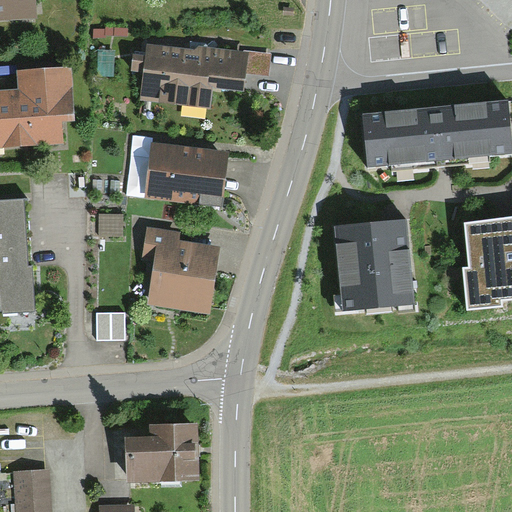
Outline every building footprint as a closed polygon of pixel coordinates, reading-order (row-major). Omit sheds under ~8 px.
[(0,0),(0,20),(39,19),(38,0),(0,0)] [(144,74),(141,102),(212,110),(213,89),(246,94),(248,75),(270,76),(272,57),(198,47),(197,51),(149,45),(148,53),(136,52),(133,72),(144,74)] [(18,92),(0,92),(0,150),(64,147),(63,126),(76,125),(74,68),(17,71),(18,92)] [(511,124),(510,101),(363,112),(367,167),(511,155),(511,124)] [(231,153),(153,144),(146,199),(205,206),(206,196),(224,198),(231,153)] [(0,318),(39,317),(37,268),(31,268),(28,201),(0,201),(0,318)] [(414,216),(330,225),(340,319),(425,310),(414,216)] [(511,219),(467,223),(471,269),(464,270),(467,313),(502,310),(501,300),(511,299),(511,219)] [(150,228),(144,261),(158,263),(150,306),(212,317),(224,251),(184,243),(186,235),(150,228)] [(127,313),(99,314),(99,342),(128,341),(127,313)] [(126,436),(129,484),(201,482),(199,423),(152,425),(152,436),(126,436)] [(55,511),(52,471),(14,474),(16,511),(55,511)]
